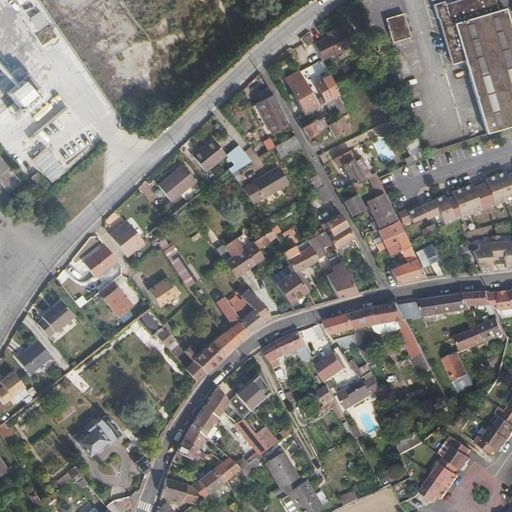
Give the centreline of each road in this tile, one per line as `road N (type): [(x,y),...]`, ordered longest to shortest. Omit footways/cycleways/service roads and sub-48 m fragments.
road 1 (tertiary): [(0,336),(55,252),(258,56)]
road 2 (unclassified): [(143,511),(180,419),(249,342),(389,294)]
road 3 (residential): [(389,294),(258,56)]
road 4 (unknown): [(138,173),(0,19)]
road 5 (unclassified): [(389,294),(511,278)]
